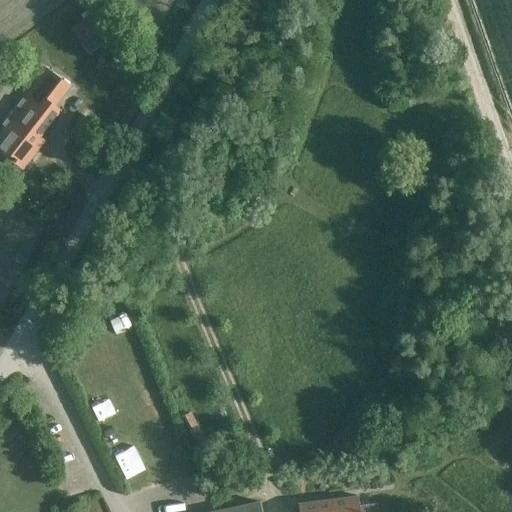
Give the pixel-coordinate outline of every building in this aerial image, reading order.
[(0,130),(0,152),(21,168),(35,148),(30,144),(54,108),(49,105),(63,85),(39,67),(0,123),(4,125),(0,130)] [(199,217),(247,188),(215,138),(204,139),(202,151),(207,160),(190,170),(188,171),(187,173),(186,175),(191,182),(193,187),(193,196),(191,205),(199,217)] [(502,358),(509,351),(483,292),(459,303),(458,308),(450,315),(421,327),(437,361),(453,355),(459,375),(469,374),(468,348),(473,347),(490,347),(502,358)] [(295,502),(296,511),(357,511),(355,494),(295,502)] [(259,511),(257,501),(208,511),(259,511)]
